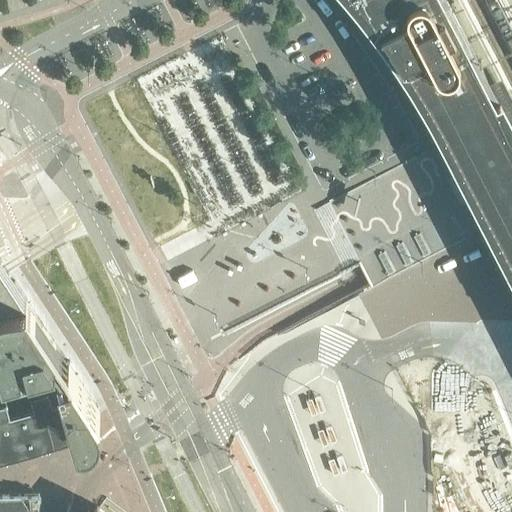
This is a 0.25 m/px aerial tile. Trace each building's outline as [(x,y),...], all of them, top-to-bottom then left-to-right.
[(511,109),(511,108),(503,112),(460,25),(447,0),(361,0),(363,2),(365,2),(377,18),(377,19),(377,20),(378,19),(389,36),(402,56),(403,55),(414,72),(414,73),(415,73),(425,90),(425,91),(425,92),(426,92),(436,109),(435,109),(435,110),(436,110),(436,111),(437,111),(446,128),(445,128),(445,129),(435,134),(434,134),(434,135),(434,136),(441,148),(455,174),(457,178),(471,206),(479,221),(487,235),(487,238),(488,238),(488,237),(498,232),(499,233),(500,232),(509,250),(508,250),(508,251),(509,251),(511,256),(511,109)] [(0,301),(26,297),(25,295),(21,289),(15,280),(11,274),(2,260),(0,257),(0,301)] [(202,352),(212,371),(223,381),(230,365),(251,353),(301,328),(374,292),(370,287),(369,283),(366,277),(362,269),(361,267),(360,266),(359,264),(197,345),(202,352)] [(26,297),(0,301),(0,362),(27,355),(29,361),(56,353),(61,361),(66,360),(55,343),(56,342),(26,297)] [(61,361),(56,363),(57,363),(59,369),(65,395),(70,411),(74,427),(76,426),(77,429),(78,432),(80,437),(88,435),(86,430),(91,428),(94,424),(96,421),(96,420),(97,416),(97,415),(96,411),(98,409),(98,410),(100,409),(95,401),(69,362),(69,361),(68,362),(66,360),(61,361)] [(59,369),(57,363),(35,369),(55,440),(78,432),(77,429),(76,426),(74,427),(70,411),(65,395),(59,369)] [(34,447),(36,447),(35,446),(49,441),(49,442),(55,440),(35,369),(14,375),(34,447)] [(14,375),(0,379),(0,407),(13,453),(14,453),(15,453),(15,448),(32,447),(32,448),(33,448),(34,448),(34,447),(14,375)] [(0,407),(0,455),(13,453),(0,407)] [(0,511),(9,511),(9,494),(0,494),(0,511)] [(39,511),(39,494),(9,494),(9,511),(39,511)]
